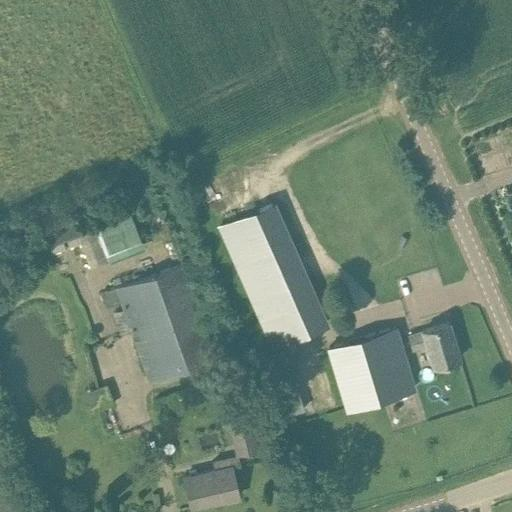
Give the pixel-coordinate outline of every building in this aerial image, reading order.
[(273,202),(219,226),(271,346),(325,323),(273,202)] [(78,227),(75,229),(79,239),(90,268),(108,261),(93,222),(78,227)] [(77,224),(44,238),(48,246),(49,246),(53,249),(63,245),(61,241),(67,239),(69,243),(79,239),(75,229),(78,227),(77,224)] [(182,264),(100,292),(105,307),(119,302),(122,309),(112,312),(121,335),(130,333),(146,381),(214,357),(182,264)] [(422,330),(407,334),(412,350),(427,346),(427,347),(432,365),(459,358),(448,322),(422,329),(422,330)] [(394,327),(329,346),(347,407),(412,388),(394,327)] [(303,407),(283,349),(257,358),(277,416),(303,407)] [(106,384),(85,391),(92,411),(113,403),(106,384)] [(251,415),(230,419),(237,452),(258,447),(251,415)] [(213,468),(183,474),(191,507),(238,496),(230,464),(239,462),(238,454),(212,460),(213,468)]
